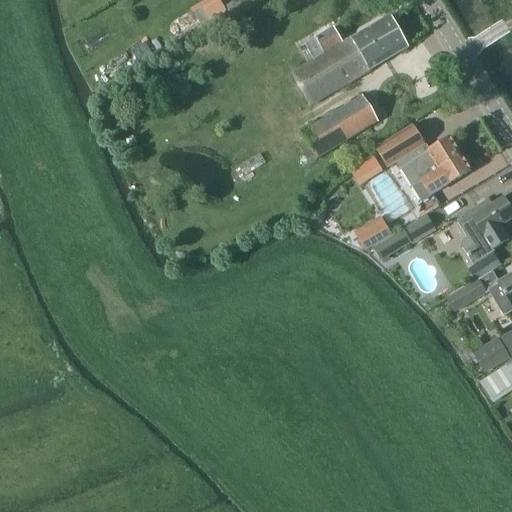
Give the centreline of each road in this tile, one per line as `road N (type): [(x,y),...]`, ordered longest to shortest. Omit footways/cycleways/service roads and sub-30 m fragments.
road 1 (track): [(24,0),(97,244),(146,318),(304,371),(400,511)]
road 2 (residential): [(511,136),(427,0)]
